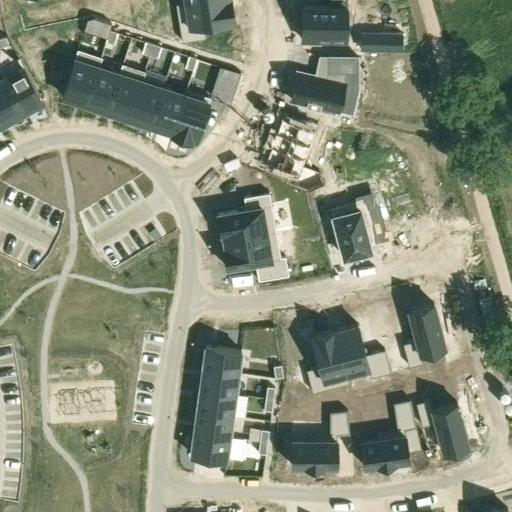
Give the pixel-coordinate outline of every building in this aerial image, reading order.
[(180,1),(176,2),(182,40),(205,37),(203,23),(234,18),(231,0),(194,0),(181,2),(180,1)] [(329,0),(329,1),(300,1),(300,38),(345,39),(345,1),(345,0),(329,0)] [(104,18),(99,33),(107,35),(109,28),(112,21),(104,18)] [(107,35),(106,40),(114,42),(117,31),(109,28),(107,35)] [(381,30),(381,48),(402,49),(402,30),(381,30)] [(0,37),(0,45),(8,44),(6,36),(0,37)] [(142,51),(149,54),(153,42),(145,40),(142,51)] [(161,45),(153,42),(149,54),(157,57),(161,45)] [(77,47),(62,95),(85,103),(101,55),(77,47)] [(185,66),(193,68),(197,57),(189,54),(185,66)] [(101,55),(85,103),(107,110),(123,62),(122,62),(119,71),(99,64),(102,55),(101,55)] [(298,70),(291,99),(312,103),(311,107),(334,112),(335,112),(336,109),(338,110),(338,108),(345,81),(344,81),(345,78),(347,71),(358,71),(358,55),(327,55),(327,70),(326,77),(298,70)] [(19,56),(0,66),(0,73),(21,112),(43,100),(19,56)] [(123,62),(107,110),(129,117),(144,69),(123,62)] [(224,66),(214,97),(230,102),(231,99),(240,71),(224,66)] [(144,69),(129,117),(151,124),(163,85),(142,78),(145,69),(144,69)] [(0,73),(0,120),(2,123),(21,112),(0,73)] [(163,85),(151,124),(171,131),(171,133),(186,88),(185,88),(184,92),(163,85)] [(186,88),(171,133),(192,140),(193,138),(196,139),(210,96),(186,88)] [(293,185),(307,190),(331,180),(326,166),(309,162),(317,125),(282,117),(279,132),(276,132),(273,149),(275,149),(272,164),(297,170),(293,185)] [(392,217),(396,216),(402,241),(431,233),(426,217),(433,215),(432,210),(445,207),(435,167),(407,174),(410,188),(390,193),(391,197),(387,198),(392,217)] [(246,207),(217,212),(221,232),(223,232),(224,239),(276,230),(269,191),(244,195),(246,207)] [(371,249),(359,204),(330,212),(341,257),(371,249)] [(225,246),(223,246),(227,266),(255,261),(258,279),(288,274),(285,255),(280,255),(276,230),(224,239),(225,246)] [(414,338),(403,341),(409,364),(422,361),(420,353),(447,346),(435,299),(406,307),(414,338)] [(358,320),(334,327),(348,382),(349,381),(348,376),(370,371),(371,375),(391,370),(385,347),(366,352),(358,320)] [(318,365),(306,368),(312,391),(348,382),(334,327),(310,333),(318,365)] [(207,344),(204,367),(239,372),(242,349),(207,344)] [(283,375),(281,364),(273,365),(275,377),(283,375)] [(204,367),(201,388),(236,393),(239,372),(204,367)] [(265,397),(273,398),(274,386),(266,385),(265,397)] [(201,388),(198,409),(233,414),(236,393),(201,388)] [(273,398),(265,397),(263,408),(271,410),(273,398)] [(429,397),(416,401),(422,424),(434,421),(442,452),(470,445),(458,398),(431,405),(429,397)] [(411,401),(397,404),(402,428),(416,425),(411,401)] [(347,408),(333,409),(335,433),(349,431),(347,408)] [(198,409),(195,431),(230,436),(233,414),(198,409)] [(259,440),(267,441),(269,429),(260,428),(259,440)] [(406,430),(359,437),(363,467),(410,460),(406,430)] [(195,431),(191,453),(226,458),(230,436),(195,431)] [(290,436),(290,465),(338,465),(338,436),(290,436)] [(265,453),(267,441),(259,440),(257,451),(265,453)]
